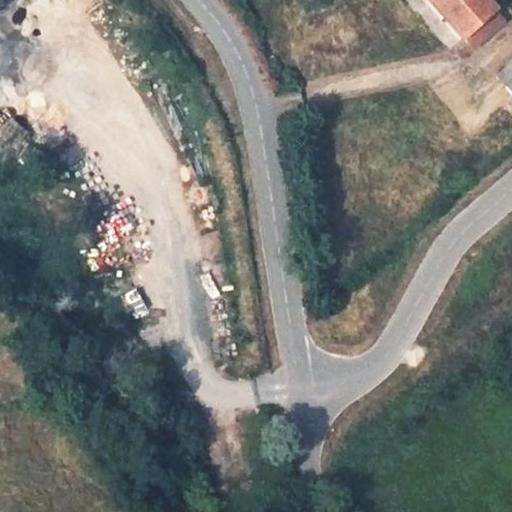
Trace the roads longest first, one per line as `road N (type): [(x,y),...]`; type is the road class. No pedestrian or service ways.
road 1 (residential): [(199,0),(249,71),(306,390)]
road 2 (residential): [(306,390),(374,366),(460,232),(511,190)]
road 3 (residential): [(306,390),(314,511)]
